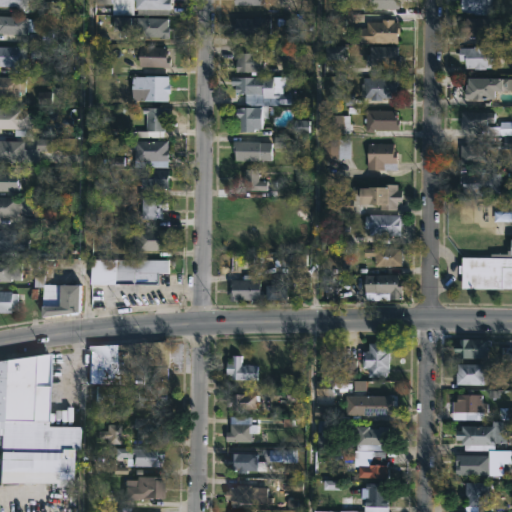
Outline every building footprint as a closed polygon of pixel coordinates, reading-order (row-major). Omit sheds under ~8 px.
[(0,0),(24,0),(24,9),(14,9),(14,6),(0,6),(0,0)] [(168,0),(168,10),(133,9),(133,0),(168,0)] [(396,0),(396,9),(363,8),(363,0),(396,0)] [(496,0),(496,5),(492,5),(492,14),(473,15),(473,13),(459,13),(459,0),(496,0)] [(244,15),(244,18),(267,18),(267,38),(232,37),(232,15),(244,15)] [(349,33),(322,33),(322,16),(348,15),(349,33)] [(36,20),(35,33),(25,32),(25,35),(0,33),(0,16),(25,17),(25,19),(36,20)] [(166,36),(166,39),(158,39),(158,37),(133,37),(133,17),(166,18),(166,36)] [(490,18),(499,19),(499,33),(494,33),(494,38),(464,38),(464,35),(459,35),(459,21),(464,21),(464,18),(490,18)] [(392,19),(392,22),(398,22),(398,29),(396,29),(396,44),(357,43),(357,29),(365,29),(365,22),(380,22),(380,19),(392,19)] [(165,67),(135,66),(136,54),(133,54),(133,46),(165,47),(165,67)] [(396,47),(396,55),(401,56),(401,70),(386,70),(386,67),(377,67),(376,69),(354,69),(354,54),(368,54),(368,46),(396,47)] [(499,48),(499,69),(485,68),(485,70),(464,68),(464,61),(457,61),(458,48),(472,48),(472,47),(492,48),(492,46),(497,46),(497,48),(499,48)] [(0,47),(24,47),(24,62),(26,62),(26,70),(10,70),(10,67),(0,67),(0,47)] [(344,49),(331,49),(331,52),(342,52),(342,58),(330,58),(330,60),(344,60),(344,49)] [(259,53),(259,62),(263,62),(263,73),(235,73),(235,53),(259,53)] [(166,93),(166,101),(146,101),(146,94),(141,93),(141,76),(168,77),(168,93),(166,93)] [(511,89),(492,89),(492,97),(461,97),(461,87),(463,87),(463,82),(464,82),(464,76),(511,77),(511,89)] [(0,77),(24,77),(24,92),(18,92),(18,97),(0,97),(0,77)] [(261,77),(261,93),(233,93),(233,86),(229,86),(229,77),(261,77)] [(397,79),(397,98),(379,98),(379,100),(369,100),(369,97),(362,97),(362,78),(397,79)] [(167,106),(167,136),(139,135),(139,129),(149,130),(150,124),(145,123),(145,106),(167,106)] [(259,118),(259,129),(252,129),(252,132),(238,132),(238,118),(234,118),(234,108),(266,106),(266,118),(259,118)] [(0,109),(26,111),(25,126),(18,126),(18,132),(14,132),(14,129),(0,129),(0,109)] [(397,129),(397,131),(372,130),(372,133),(363,132),(364,110),(395,111),(395,120),(398,120),(397,129)] [(486,123),(486,127),(498,127),(498,122),(511,122),(511,134),(485,135),(485,130),(460,130),(460,112),(494,112),(493,123),(486,123)] [(340,115),(348,116),(348,132),(327,134),(326,115),(340,115)] [(43,135),(43,137),(54,137),(54,150),(42,150),(42,153),(46,153),(46,162),(0,161),(0,140),(26,141),(26,148),(38,149),(38,140),(35,140),(35,135),(43,135)] [(511,137),(511,150),(497,150),(497,153),(499,154),(499,160),(496,160),(496,167),(458,166),(458,145),(501,146),(501,140),(499,140),(499,137),(511,137)] [(322,157),(319,157),(320,138),(348,138),(348,158),(322,157)] [(165,142),(166,161),(132,160),(134,141),(165,142)] [(265,150),(265,152),(263,152),(262,159),(257,159),(257,162),(232,161),(231,141),(258,142),(258,144),(263,144),(263,150),(265,150)] [(392,144),(392,151),(395,151),(394,164),(382,164),(382,170),(366,170),(366,143),(392,144)] [(15,192),(0,192),(0,172),(10,172),(10,168),(21,169),(21,180),(15,180),(15,192)] [(166,189),(140,189),(140,169),(166,169),(166,189)] [(256,173),(256,180),(264,180),(264,190),(242,190),(242,169),(256,169),(256,173)] [(486,172),(498,173),(498,174),(499,174),(498,194),(489,194),(489,197),(478,197),(478,194),(458,194),(458,176),(462,176),(462,174),(486,172)] [(396,185),(396,190),(400,190),(400,205),(396,205),(396,213),(378,213),(378,206),(366,206),(366,188),(378,188),(378,185),(396,185)] [(39,198),(39,212),(15,213),(15,218),(0,217),(0,197),(21,199),(21,198),(39,198)] [(346,197),(352,198),(352,213),(327,213),(327,197),(346,197)] [(163,209),(165,210),(165,218),(158,218),(158,219),(144,219),(144,211),(141,211),(141,201),(144,201),(144,198),(170,198),(170,208),(163,209)] [(400,215),(399,236),(368,236),(368,229),(363,229),(364,216),(368,216),(368,214),(400,215)] [(0,230),(17,229),(17,231),(24,231),(24,239),(27,239),(27,251),(51,251),(51,257),(13,257),(13,252),(0,251),(0,230)] [(167,230),(166,251),(131,249),(132,231),(137,231),(137,230),(167,230)] [(511,253),(510,253),(510,256),(511,256),(511,287),(460,287),(460,272),(457,272),(457,264),(460,264),(460,256),(489,256),(489,252),(505,253),(505,249),(508,249),(509,237),(511,237),(511,253)] [(399,255),(400,266),(367,267),(367,260),(372,260),(372,257),(361,257),(361,249),(399,249),(399,255)] [(158,284),(90,283),(91,259),(167,260),(167,273),(159,273),(158,284)] [(18,281),(0,280),(0,260),(19,260),(18,281)] [(58,282),(80,282),(79,309),(42,314),(42,303),(45,303),(46,286),(35,285),(35,274),(45,275),(44,282),(58,282)] [(254,274),(254,279),(259,279),(259,299),(229,299),(229,279),(241,279),(241,274),(254,274)] [(396,275),(396,280),(400,280),(400,300),(364,300),(364,275),(396,275)] [(0,290),(10,290),(10,292),(15,292),(15,310),(9,310),(9,311),(0,311),(0,290)] [(486,338),(486,358),(458,357),(458,352),(452,351),(452,343),(457,343),(457,338),(486,338)] [(385,342),(385,347),(387,347),(387,372),(384,372),(384,376),(367,376),(367,369),(365,369),(365,367),(361,367),(361,350),(366,349),(366,342),(385,342)] [(155,351),(150,351),(151,366),(169,365),(168,344),(154,345),(155,351)] [(511,360),(500,360),(500,346),(511,346),(511,360)] [(42,424),(75,426),(75,449),(68,449),(68,458),(76,458),(77,486),(52,485),(52,483),(0,482),(0,359),(44,352),(42,424)] [(239,354),(239,365),(243,365),(243,363),(256,364),(255,379),(230,379),(230,374),(224,374),(224,360),(230,360),(230,354),(239,354)] [(482,363),(487,364),(486,383),(468,383),(468,385),(457,385),(457,383),(454,383),(456,363),(482,363)] [(161,385),(161,392),(164,392),(164,401),(160,401),(160,405),(135,406),(135,391),(144,392),(144,384),(161,385)] [(111,387),(110,403),(92,402),(92,394),(89,394),(89,386),(111,385),(111,387)] [(242,393),(254,394),(254,409),(228,409),(228,405),(225,405),(225,397),(229,397),(229,393),(242,393)] [(390,414),(390,420),(364,420),(364,415),(344,414),(344,394),(390,395),(390,414)] [(480,394),(480,402),(486,402),(486,403),(486,411),(483,411),(482,419),(451,419),(450,401),(455,402),(456,394),(480,394)] [(511,418),(498,418),(498,407),(511,407),(511,418)] [(163,420),(163,438),(135,437),(135,427),(131,427),(131,417),(145,417),(145,420),(163,420)] [(322,431),(322,434),(319,434),(319,432),(315,431),(316,420),(343,420),(343,431),(322,431)] [(501,420),(501,433),(505,433),(505,442),(493,442),(493,445),(460,444),(460,439),(455,439),(455,429),(460,429),(460,425),(491,425),(491,420),(501,420)] [(257,429),(255,430),(255,433),(249,432),(249,442),(224,441),(224,431),(228,431),(229,423),(255,424),(255,425),(257,425),(257,429)] [(119,443),(95,443),(95,430),(105,430),(105,424),(119,424),(119,443)] [(387,426),(386,451),(354,450),(355,426),(367,426),(367,428),(377,428),(377,425),(387,426)] [(150,447),(160,448),(160,462),(157,462),(157,465),(129,465),(129,456),(112,456),(112,447),(150,447)] [(502,462),(502,475),(460,474),(460,463),(454,463),(454,454),(487,455),(487,449),(510,450),(510,463),(502,462)] [(379,457),(379,461),(385,461),(386,477),(356,477),(357,466),(352,466),(352,460),(342,460),(342,452),(352,452),(352,450),(383,451),(383,457),(379,457)] [(257,454),(257,461),(270,461),(270,474),(257,474),(257,470),(246,470),(246,473),(235,473),(235,470),(223,469),(223,461),(228,461),(229,452),(257,453),(257,454)] [(157,476),(157,479),(162,479),(162,498),(136,497),(136,499),(122,499),(123,479),(134,479),(134,475),(157,476)] [(489,494),(486,495),(486,506),(466,506),(466,497),(464,497),(464,481),(489,482),(489,494)] [(385,483),(384,511),(363,511),(363,498),(359,498),(359,487),(363,487),(363,482),(385,483)] [(265,486),(265,503),(225,502),(225,498),(223,498),(223,490),(227,490),(227,486),(234,486),(234,484),(265,486)]
